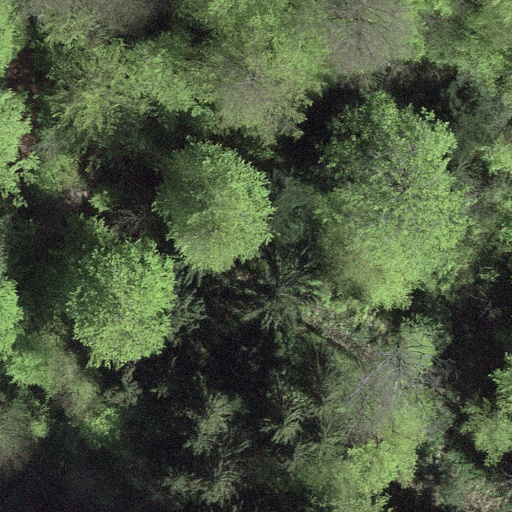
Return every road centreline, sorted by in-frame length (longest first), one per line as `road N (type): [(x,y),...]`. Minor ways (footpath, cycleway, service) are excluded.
road 1 (track): [(274,0),(160,88),(0,275)]
road 2 (track): [(0,258),(28,118),(27,38),(17,0)]
